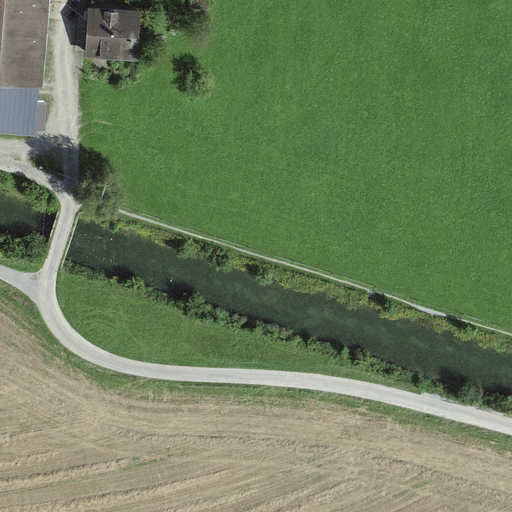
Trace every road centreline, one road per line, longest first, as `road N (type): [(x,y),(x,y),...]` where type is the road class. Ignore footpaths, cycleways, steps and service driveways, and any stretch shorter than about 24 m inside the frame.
road 1 (track): [(511,430),(348,386),(120,366),(73,342),(42,292)]
road 2 (track): [(79,0),(73,196)]
